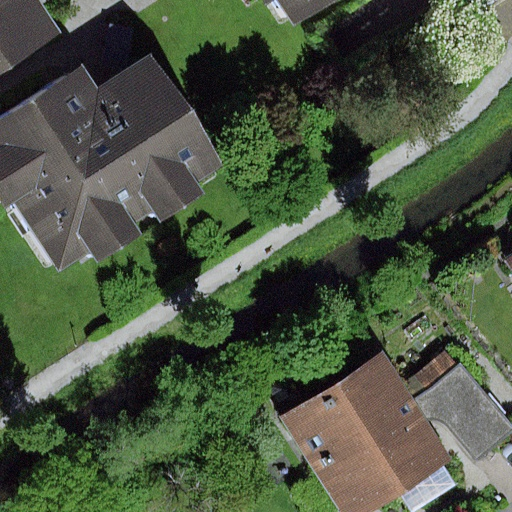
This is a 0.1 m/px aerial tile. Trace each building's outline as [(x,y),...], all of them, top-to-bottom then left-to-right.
[(0,0),(0,58),(36,34),(13,0),(0,0)] [(256,0),(260,0),(277,27),(321,0),(238,0),(243,8),(256,0)] [(43,84),(0,113),(0,209),(42,272),(199,166),(131,65),(62,111),(43,84)] [(511,433),(460,349),(416,376),(469,460),(511,433)] [(394,361),(289,422),(340,511),(375,511),(455,466),(394,361)]
